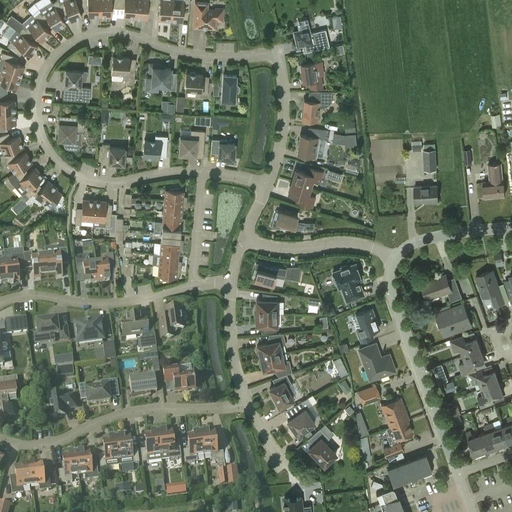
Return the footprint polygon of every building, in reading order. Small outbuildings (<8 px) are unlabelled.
[(28,9),(32,14),(43,25),(47,21),(49,20),(55,30),(65,23),(59,14),(52,3),(51,1),(50,0),(39,0),(35,3),(28,9)] [(56,0),(52,3),(59,14),(65,11),(67,10),(71,21),(82,16),(75,0),(56,0)] [(88,16),(100,16),(99,0),(81,0),(82,4),(88,4),(88,16)] [(99,0),(100,16),(111,16),(111,4),(118,4),(118,0),(99,0)] [(118,0),(118,4),(124,5),(123,17),(135,17),(136,0),(118,0)] [(154,7),(154,0),(136,0),(135,17),(147,18),(148,7),(154,7)] [(154,0),(154,7),(160,7),(159,19),(170,20),(172,0),(170,0),(154,0)] [(183,0),(183,1),(172,0),(170,20),(182,21),(183,9),(189,10),(189,0),(183,0)] [(195,2),(194,26),(215,28),(216,21),(222,21),(223,9),(215,8),(214,10),(206,10),(207,3),(195,2)] [(11,15),(5,22),(15,29),(29,39),(32,34),(34,33),(41,41),(50,33),(43,25),(34,15),(32,14),(22,23),(11,15)] [(341,27),(339,16),(332,17),(333,28),(341,27)] [(302,46),(303,52),(320,48),(316,31),(310,33),(309,28),(293,31),(297,47),(302,46)] [(37,46),(29,39),(15,29),(8,38),(11,41),(7,46),(17,54),(21,49),(30,55),(37,46)] [(0,58),(0,69),(1,70),(20,77),(24,66),(13,62),(15,56),(2,52),(0,58)] [(87,55),(87,63),(99,63),(100,55),(87,55)] [(112,72),(111,79),(122,80),(122,79),(129,79),(129,84),(134,84),(135,62),(129,62),(129,57),(122,57),(121,56),(118,55),(116,56),(113,56),(112,72)] [(322,87),(321,76),(324,76),(322,61),(298,64),(299,72),(301,72),(303,82),(309,81),(310,88),(322,87)] [(159,85),(169,86),(169,90),(176,90),(177,73),(170,72),(170,68),(160,68),(160,64),(150,64),(150,73),(153,73),(153,78),(147,77),(146,89),(158,90),(159,85)] [(0,91),(4,92),(5,84),(16,88),(20,77),(1,70),(0,73),(0,91)] [(65,70),(64,83),(66,83),(66,86),(65,99),(89,101),(90,87),(81,87),(81,80),(86,80),(87,71),(82,71),(65,70)] [(195,90),(195,96),(207,97),(209,80),(202,79),(202,74),(186,73),(185,90),(195,90)] [(235,101),(235,93),(236,92),(237,92),(238,92),(238,91),(239,90),(239,89),(239,88),(239,87),(238,86),(238,85),(237,85),(236,84),(236,75),(223,74),(221,101),(235,101)] [(0,112),(15,112),(14,100),(3,101),(4,92),(0,91),(0,112)] [(336,91),(319,91),(312,91),(311,91),(308,95),(312,98),(314,99),(314,101),(304,100),(303,112),(301,112),(301,118),(302,118),(302,119),(317,121),(318,108),(322,108),(325,107),(328,105),(330,102),(332,99),(333,96),(333,92),(336,92),(336,91)] [(501,102),(502,126),(511,126),(511,102),(501,102)] [(15,124),(15,112),(0,112),(0,130),(4,130),(4,124),(15,124)] [(68,149),(69,149),(76,150),(76,146),(78,146),(78,140),(74,140),(75,131),(79,131),(79,127),(84,127),(84,117),(58,115),(57,124),(59,124),(58,139),(64,140),(63,142),(63,143),(64,144),(64,145),(64,146),(65,147),(66,148),(67,148),(67,149),(68,149)] [(353,121),(344,122),(345,132),(354,131),(353,121)] [(300,134),(297,155),(297,154),(302,155),(315,157),(317,144),(315,143),(316,138),(328,139),(329,130),(308,127),(307,135),(301,134),(300,134)] [(189,155),(189,157),(203,158),(205,131),(195,130),(194,135),(190,134),(190,138),(180,138),(179,154),(189,155)] [(355,133),(344,134),(345,145),(356,144),(355,133)] [(0,154),(4,154),(12,151),(23,147),(19,135),(8,139),(6,134),(0,135),(0,154)] [(144,140),(143,156),(146,156),(147,158),(151,158),(152,157),(159,157),(159,153),(166,153),(167,136),(155,135),(155,141),(144,140)] [(219,153),(218,157),(233,158),(235,143),(227,143),(227,140),(212,139),(211,153),(219,153)] [(422,141),(412,141),(413,151),(422,151),(422,141)] [(111,162),(111,163),(124,164),(125,148),(110,147),(110,144),(103,143),(101,161),(111,162)] [(424,170),(436,169),(435,149),(423,150),(424,170)] [(12,151),(0,154),(0,155),(2,161),(6,159),(14,173),(22,168),(32,162),(25,152),(16,158),(15,156),(12,151)] [(483,182),(485,198),(505,195),(503,180),(501,163),(488,164),(490,181),(483,182)] [(8,176),(8,177),(10,181),(22,195),(25,192),(28,190),(35,184),(43,176),(35,167),(27,175),(25,173),(22,168),(14,173),(11,175),(8,176)] [(292,181),(310,187),(312,179),(319,181),(322,171),(308,167),(306,172),(296,169),(292,181)] [(328,169),(326,177),(339,181),(341,173),(328,169)] [(28,190),(25,192),(29,197),(32,194),(45,203),(46,202),(51,206),(61,194),(56,189),(57,188),(47,180),(40,189),(39,188),(35,184),(28,190)] [(307,194),(310,187),(292,181),(288,193),(298,196),(297,202),(311,207),(314,196),(307,194)] [(430,201),(430,203),(438,202),(437,185),(414,186),(415,202),(430,201)] [(164,200),(186,202),(187,196),(183,196),(184,191),(179,190),(180,186),(170,188),(170,189),(165,189),(164,200)] [(20,197),(21,198),(24,202),(29,197),(25,192),(20,197)] [(81,219),(93,220),(94,200),(83,199),(82,211),(76,211),(75,224),(81,224),(81,219)] [(94,200),(93,220),(92,225),(104,226),(110,226),(111,213),(105,213),(106,201),(94,200)] [(164,200),(163,211),(182,212),(182,207),(186,208),(186,202),(164,200)] [(275,211),(271,226),(277,227),(280,228),(281,225),(286,227),(286,229),(290,229),(296,229),(299,229),(303,229),(304,224),(295,222),(297,215),(279,209),(278,211),(275,211)] [(163,211),(162,222),(185,223),(185,218),(181,217),(182,212),(163,211)] [(154,221),(153,232),(161,232),(180,234),(180,229),(184,229),(185,223),(162,222),(154,221)] [(123,231),(122,231),(115,230),(115,238),(116,243),(122,243),(123,231)] [(161,232),(160,243),(183,245),(183,239),(180,239),(180,234),(161,232)] [(59,255),(45,256),(47,271),(48,276),(55,275),(55,278),(62,277),(61,266),(68,265),(67,250),(66,250),(65,241),(58,242),(59,255)] [(154,242),(153,253),(178,255),(179,250),(182,251),(183,245),(160,243),(154,242)] [(24,254),(24,256),(25,270),(32,269),(33,280),(40,279),(40,277),(48,276),(45,256),(32,258),(31,253),(24,254)] [(152,264),(159,265),(181,266),(181,261),(178,260),(178,255),(153,253),(152,264)] [(495,261),(496,262),(503,261),(501,254),(494,255),(495,261)] [(106,262),(96,263),(98,282),(109,281),(108,268),(114,267),(113,255),(106,256),(106,262)] [(4,258),(6,284),(13,284),(13,282),(19,281),(18,270),(25,269),(24,256),(11,257),(12,262),(5,263),(4,258)] [(85,284),(98,282),(96,263),(89,264),(88,256),(75,257),(76,271),(83,270),(85,284)] [(290,279),(299,281),(301,266),(295,267),(291,267),(286,266),(286,268),(283,268),(277,267),(271,266),(265,265),(262,264),(256,262),(252,275),(255,276),(254,278),(273,283),(275,273),(285,275),(290,276),(290,279)] [(363,294),(358,280),(361,279),(355,263),(347,266),(346,264),(340,267),(341,269),(332,272),(334,276),(332,277),(335,284),(337,283),(338,288),(341,287),(346,301),(363,294)] [(180,272),(181,266),(159,265),(158,276),(162,276),(162,280),(172,278),(172,277),(176,277),(177,272),(180,272)] [(490,295),(494,306),(504,302),(493,270),(475,276),(483,297),(490,295)] [(427,300),(448,293),(451,302),(462,298),(454,277),(448,280),(446,274),(421,283),(427,300)] [(256,300),(256,313),(277,313),(283,313),(283,301),(277,301),(277,295),(265,293),(265,300),(256,300)] [(435,313),(444,337),(472,326),(466,310),(460,313),(457,305),(450,308),(450,306),(435,311),(436,313),(435,313)] [(165,320),(158,321),(161,339),(173,337),(172,333),(175,333),(177,331),(176,329),(183,328),(182,321),(184,321),(186,320),(185,316),(183,314),(181,314),(180,307),(164,310),(165,320)] [(373,337),(371,331),(379,328),(372,308),(356,314),(361,327),(356,329),(361,342),(373,337)] [(277,326),(277,313),(256,313),(256,325),(264,326),(264,332),(276,331),(276,326),(277,326)] [(126,323),(120,324),(122,337),(141,335),(141,339),(139,339),(140,350),(156,348),(154,333),(148,334),(146,320),(140,321),(139,315),(125,317),(126,323)] [(7,334),(27,331),(25,317),(5,320),(7,334)] [(68,340),(66,327),(57,328),(56,319),(44,321),(44,319),(37,320),(37,322),(35,322),(37,337),(46,336),(47,339),(54,338),(53,335),(60,334),(61,341),(68,340)] [(74,323),(77,343),(103,339),(100,320),(74,323)] [(260,358),(281,353),(279,346),(285,344),(283,333),(268,334),(269,342),(257,345),(260,358)] [(463,356),(480,349),(476,338),(466,342),(463,336),(450,341),(454,351),(460,349),(463,356)] [(105,361),(109,360),(115,359),(113,343),(102,345),(105,361)] [(359,349),(370,379),(395,370),(389,354),(380,357),(375,343),(359,349)] [(463,375),(468,373),(476,370),(474,364),(485,360),(480,349),(463,356),(465,362),(459,365),(463,375)] [(278,377),(286,374),(292,372),(289,360),(283,360),(281,353),(260,358),(263,370),(275,368),(278,377)] [(333,360),(335,365),(342,362),(339,357),(333,360)] [(437,383),(446,380),(440,363),(431,366),(437,383)] [(344,365),(339,368),(342,375),(348,372),(344,365)] [(72,367),(64,368),(65,377),(73,376),(72,367)] [(173,382),(174,392),(195,389),(193,373),(177,375),(176,367),(162,369),(164,383),(173,382)] [(479,381),(481,388),(499,382),(495,370),(484,374),(482,368),(476,370),(468,373),(472,384),(479,381)] [(286,374),(278,377),(272,379),(275,385),(269,388),(275,400),(274,401),(277,406),(278,406),(279,407),(293,399),(286,387),(292,384),(286,374)] [(150,395),(150,393),(156,392),(154,376),(129,379),(130,391),(129,392),(131,398),(150,395)] [(8,406),(7,396),(16,395),(14,385),(17,384),(16,377),(0,379),(0,413),(2,414),(3,419),(15,417),(13,405),(8,406)] [(101,388),(86,390),(85,385),(78,386),(80,401),(86,400),(87,405),(110,402),(109,396),(118,395),(116,380),(100,383),(101,388)] [(345,381),(339,384),(343,393),(350,390),(345,381)] [(450,382),(445,384),(447,391),(453,390),(450,382)] [(503,393),(499,382),(481,388),(484,395),(477,397),(481,408),(494,403),(492,397),(503,393)] [(375,385),(358,391),(363,403),(380,397),(375,385)] [(65,415),(64,410),(76,408),(74,395),(62,396),(62,394),(47,396),(50,417),(65,415)] [(297,413),(287,420),(292,427),(290,428),(295,434),(296,433),(297,435),(315,423),(305,409),(312,404),(316,401),(312,395),(292,406),(297,413)] [(400,397),(381,405),(389,426),(390,426),(407,420),(408,419),(400,397)] [(349,405),(344,410),(349,414),(354,410),(349,405)] [(455,407),(449,409),(452,416),(457,414),(455,407)] [(358,434),(365,433),(361,411),(354,412),(358,434)] [(509,424),(502,427),(507,443),(511,441),(511,419),(511,416),(507,418),(509,424)] [(392,445),(383,449),(386,456),(387,456),(389,460),(388,460),(389,460),(397,455),(397,454),(396,452),(403,450),(400,442),(398,443),(397,439),(412,433),(407,420),(390,426),(389,426),(386,428),(389,435),(391,435),(392,439),(390,440),(392,445)] [(493,423),(488,425),(496,447),(507,443),(502,427),(495,429),(493,423)] [(485,433),(479,435),(485,451),(496,447),(488,425),(483,426),(485,433)] [(320,428),(308,439),(313,444),(308,449),(319,460),(318,461),(322,465),(323,464),(324,465),(328,461),(329,463),(330,462),(331,461),(332,461),(332,460),(333,460),(334,460),(335,459),(334,456),(336,454),(325,442),(329,438),(320,428)] [(165,431),(158,432),(160,449),(161,461),(181,458),(179,446),(173,446),(171,432),(165,432),(165,431)] [(200,432),(203,455),(210,454),(211,461),(217,460),(218,466),(224,465),(222,452),(217,453),(214,432),(208,433),(208,431),(200,432)] [(471,431),(466,433),(474,455),(485,451),(479,435),(473,437),(471,431)] [(146,450),(140,451),(142,463),(154,462),(161,461),(160,449),(158,432),(150,433),(151,434),(144,435),(146,450)] [(196,456),(203,455),(200,432),(193,433),(193,435),(187,436),(189,450),(183,451),(185,464),(197,462),(196,456)] [(123,436),(116,437),(116,440),(119,466),(139,464),(137,451),(131,452),(129,437),(123,438),(123,436)] [(104,455),(98,456),(100,469),(112,467),(119,466),(116,440),(116,437),(108,438),(109,440),(102,440),(104,455)] [(367,446),(359,447),(361,460),(369,459),(367,446)] [(75,452),(78,476),(85,475),(86,481),(98,479),(97,466),(91,467),(89,452),(83,453),(82,451),(75,452)] [(71,476),(78,476),(75,452),(68,453),(68,455),(62,456),(64,471),(58,471),(60,484),(72,482),(71,476)] [(416,458),(422,475),(432,471),(426,454),(416,458)] [(416,458),(406,461),(413,479),(422,475),(416,458)] [(406,461),(397,465),(404,482),(413,479),(406,461)] [(41,464),(28,466),(30,486),(39,485),(39,491),(50,490),(49,475),(43,476),(41,464)] [(397,485),(404,482),(397,465),(387,469),(392,482),(393,483),(394,484),(395,485),(396,485),(397,485)] [(22,487),(30,486),(28,466),(14,467),(16,479),(10,480),(12,495),(23,493),(22,487)] [(227,487),(238,486),(236,468),(235,468),(225,469),(225,470),(227,487)] [(225,470),(218,471),(220,488),(227,487),(225,470)] [(155,493),(164,493),(163,480),(155,481),(155,493)] [(372,480),(370,487),(376,489),(378,483),(372,480)] [(115,493),(129,492),(129,484),(115,485),(115,493)] [(184,485),(166,487),(167,496),(185,494),(184,485)] [(376,493),(380,503),(397,497),(394,489),(394,488),(393,488),(392,487),(391,487),(390,488),(376,493)] [(302,506),(301,497),(283,499),(284,511),(310,511),(309,505),(302,506)] [(397,497),(380,503),(382,511),(384,511),(401,506),(397,497)] [(0,501),(0,511),(6,511),(9,504),(0,501)] [(236,502),(227,503),(228,511),(237,511),(236,502)]
